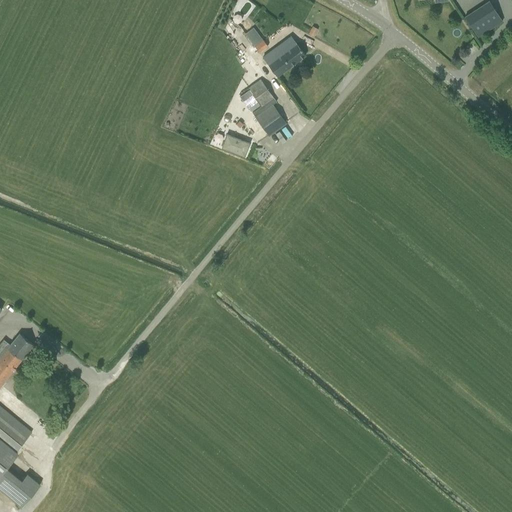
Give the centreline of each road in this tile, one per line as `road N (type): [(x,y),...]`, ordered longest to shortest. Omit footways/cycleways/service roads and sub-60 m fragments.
road 1 (unclassified): [(115,391),(412,36)]
road 2 (unclassified): [(511,122),(412,36)]
